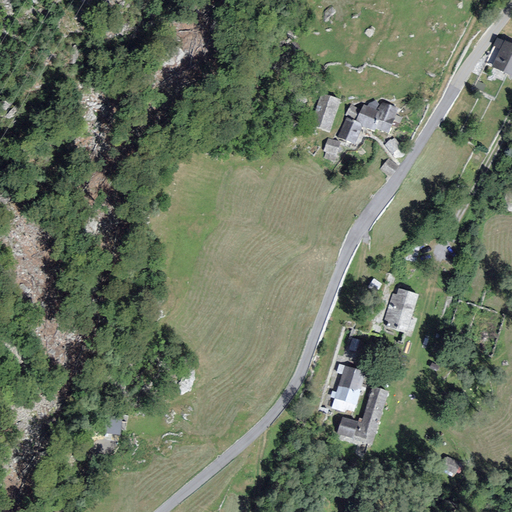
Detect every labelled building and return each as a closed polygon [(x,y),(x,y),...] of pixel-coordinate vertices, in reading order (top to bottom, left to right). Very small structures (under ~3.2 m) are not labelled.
[(511,44),(506,42),(495,65),(511,72),(511,44)] [(313,126),(329,131),(338,100),(322,95),(313,126)] [(361,111),(358,119),(388,131),(397,109),(383,104),(379,112),(363,106),(361,111)] [(347,114),(358,119),(361,111),(351,107),(347,114)] [(346,120),(339,137),(353,142),(360,126),(346,120)] [(393,138),(386,144),(392,152),(399,147),(393,138)] [(338,142),(328,139),(325,151),(335,154),(338,142)] [(389,160),(381,169),(390,176),(398,167),(389,160)] [(400,290),(388,326),(405,331),(417,296),(400,290)] [(346,367),(336,398),(355,403),(364,372),(346,367)] [(386,391),(373,387),(362,424),(343,419),(339,433),(372,442),(386,391)] [(106,431),(118,432),(120,416),(108,414),(106,431)] [(456,479),(464,463),(449,456),(441,472),(456,479)]
